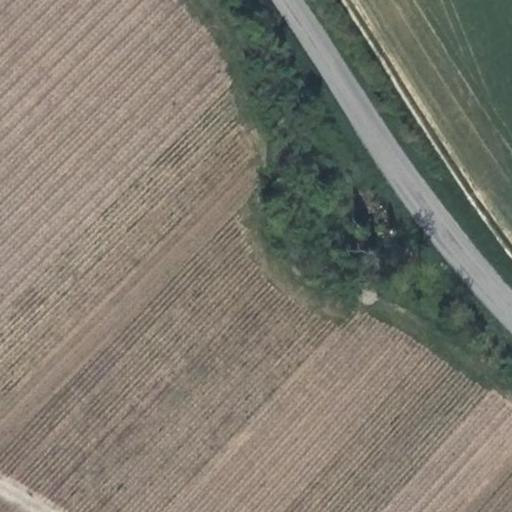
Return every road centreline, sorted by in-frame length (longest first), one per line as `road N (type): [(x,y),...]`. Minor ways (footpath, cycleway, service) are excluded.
road 1 (tertiary): [(287,0),(442,229),(511,311)]
road 2 (track): [(511,244),(349,0)]
